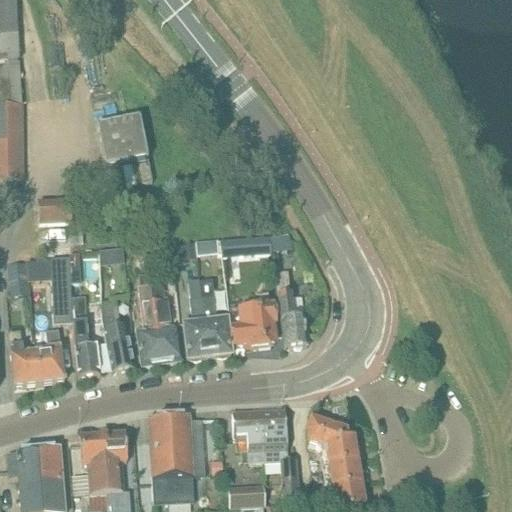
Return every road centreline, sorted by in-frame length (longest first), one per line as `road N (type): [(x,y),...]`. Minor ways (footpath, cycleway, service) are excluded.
road 1 (secondary): [(345,360),(368,321),(364,293),(284,151),(164,0)]
road 2 (secondary): [(0,435),(147,395),(291,383)]
road 3 (residential): [(423,473),(458,454),(455,431),(424,403),(381,397)]
